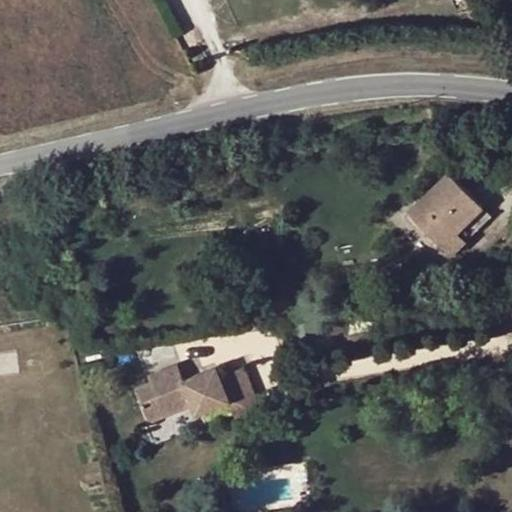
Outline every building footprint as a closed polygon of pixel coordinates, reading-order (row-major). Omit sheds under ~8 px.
[(448,169),(407,209),(428,230),(434,237),(444,247),(485,207),(448,169)] [(493,215),(485,207),(444,247),(452,255),(493,215)] [(434,237),(428,230),(424,233),(430,241),(434,237)] [(230,399),(220,375),(215,365),(182,378),(176,361),(147,373),(151,380),(135,386),(150,423),(193,405),(197,413),(230,399)] [(243,365),(220,375),(230,399),(238,420),(262,410),(243,365)] [(286,511),(285,503),(259,507),(259,511),(286,511)]
